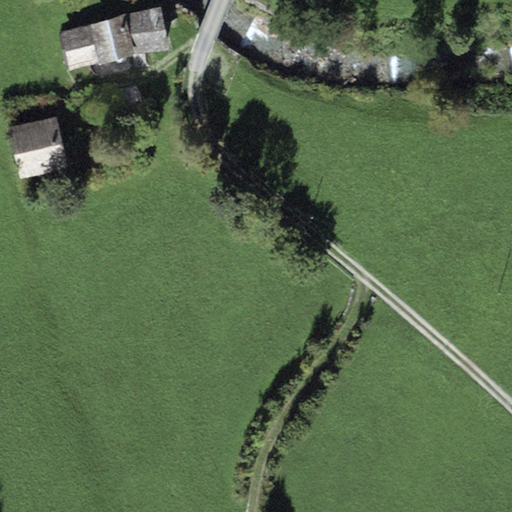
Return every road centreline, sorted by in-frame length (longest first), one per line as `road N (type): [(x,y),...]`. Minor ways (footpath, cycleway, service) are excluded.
road 1 (track): [(222,0),(190,85),(203,136),(357,269)]
road 2 (track): [(357,269),(511,409)]
